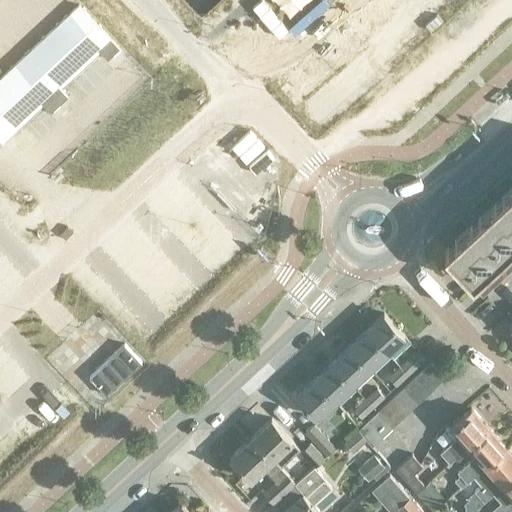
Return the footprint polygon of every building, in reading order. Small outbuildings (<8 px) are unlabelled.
[(70,13),(0,78),(0,109),(16,127),(42,103),(51,112),(68,96),(60,87),(99,51),(108,59),(120,48),(79,5),(70,13)] [(217,27),(208,37),(224,50),(233,40),(217,27)] [(511,52),(506,46),(466,82),(473,89),(511,53),(511,52)] [(511,187),(444,250),(473,281),(476,278),(482,273),(511,244),(511,187)] [(366,330),(387,352),(404,335),(383,313),(366,330)] [(348,346),(369,368),(387,352),(366,330),(348,346)] [(124,345),(89,378),(106,395),(141,362),(124,345)] [(352,384),(369,368),(348,346),(331,362),(352,384)] [(418,350),(400,366),(408,375),(426,358),(418,350)] [(313,379),(334,401),(352,384),(331,362),(313,379)] [(422,369),(437,385),(445,377),(430,362),(422,369)] [(408,375),(400,366),(389,377),(397,386),(408,375)] [(437,385),(422,369),(413,378),(428,394),(437,385)] [(428,394),(413,378),(404,387),(418,403),(428,394)] [(334,401),(313,379),(296,395),(316,417),(334,401)] [(376,387),(364,398),(373,407),(385,396),(376,387)] [(418,403),(404,387),(395,395),(409,411),(418,403)] [(409,411),(395,395),(386,403),(400,419),(409,411)] [(362,418),(373,407),(364,398),(353,408),(362,418)] [(400,419),(386,403),(377,412),(392,427),(400,419)] [(449,463),(469,446),(489,428),(471,408),(451,425),(459,434),(440,451),(449,463)] [(368,420),(383,436),(392,427),(377,412),(368,420)] [(273,459),(274,458),(283,449),(290,456),(299,448),(271,418),(252,436),(273,459)] [(372,446),(383,436),(368,420),(358,429),(367,440),(372,446)] [(326,456),(336,447),(314,423),(304,432),(326,456)] [(474,477),(506,448),(489,428),(469,446),(476,454),(457,471),(460,475),(445,488),(452,496),(474,477)] [(352,451),(367,440),(358,429),(343,441),(352,451)] [(274,504),(296,484),(297,483),(296,482),(274,458),(273,459),(252,436),(230,457),(251,479),(263,467),(275,480),(263,492),(274,504)] [(324,456),(310,441),(299,451),(313,466),(324,456)] [(472,511),(493,494),(511,477),(511,454),(506,448),(474,477),(481,485),(467,497),(468,498),(463,503),(465,505),(465,508),(463,510),(465,511),(472,511)] [(413,453),(396,468),(417,492),(425,485),(415,473),(423,465),(413,453)] [(363,463),(373,475),(384,465),(374,454),(363,463)] [(319,511),(313,504),(327,491),(332,486),(314,466),(296,482),(297,483),(296,484),(303,492),(280,511),(319,511)] [(392,511),(410,497),(410,496),(409,497),(389,474),(371,490),(390,511),(392,511)] [(511,477),(493,494),(500,502),(490,510),(491,511),(511,511),(511,477)] [(406,511),(409,510),(410,511),(423,511),(410,497),(392,511),(406,511)] [(170,511),(190,511),(181,502),(170,511)]
